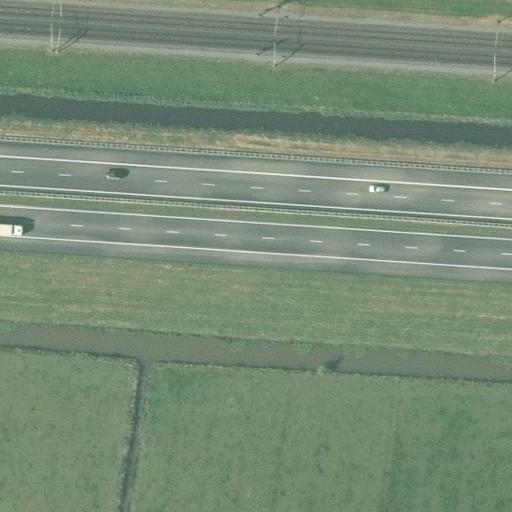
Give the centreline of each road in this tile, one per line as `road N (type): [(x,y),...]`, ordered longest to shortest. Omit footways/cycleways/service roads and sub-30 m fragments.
road 1 (motorway): [(0,220),(511,254)]
road 2 (motorway): [(511,207),(0,173)]
